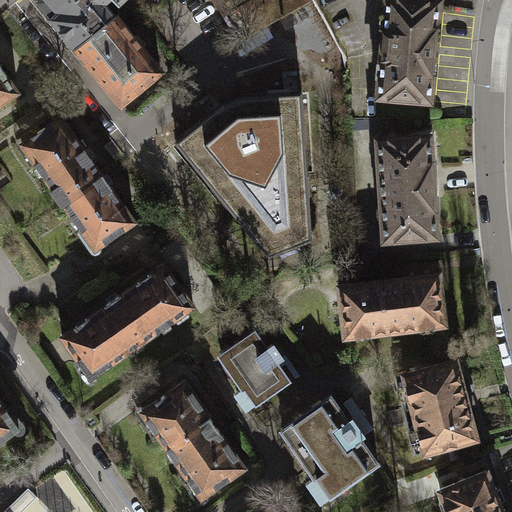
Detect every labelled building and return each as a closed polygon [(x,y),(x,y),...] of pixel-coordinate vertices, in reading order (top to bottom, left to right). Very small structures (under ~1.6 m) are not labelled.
[(36,0),(81,54),(119,22),(109,10),(117,3),(114,0),(36,0)] [(114,0),(117,3),(126,10),(135,0),(114,0)] [(214,0),(224,17),(246,5),(255,0),(214,0)] [(255,0),(246,5),(259,29),(309,0),(255,0)] [(313,0),(309,0),(259,29),(273,52),(285,46),(287,49),(314,34),(316,39),(331,31),(313,0)] [(425,0),(387,0),(379,96),(431,101),(440,1),(425,0)] [(119,22),(81,54),(128,109),(166,77),(119,22)] [(0,62),(0,103),(19,91),(0,62)] [(223,112),(180,149),(273,262),(313,246),(304,101),(245,103),(223,112)] [(68,212),(108,185),(67,124),(29,150),(68,212)] [(432,135),(379,138),(385,240),(438,236),(432,135)] [(108,185),(68,212),(99,256),(137,229),(108,185)] [(93,385),(197,312),(168,271),(64,343),(93,385)] [(444,280),(343,291),(349,341),(450,330),(444,280)] [(254,329),(219,353),(242,386),(244,384),(256,401),(289,378),(276,360),(282,356),(272,342),(266,346),(254,329)] [(400,384),(421,463),(483,446),(462,368),(400,384)] [(0,389),(0,440),(24,423),(0,389)] [(206,505),(249,475),(189,390),(146,420),(206,505)] [(330,394),(283,428),(331,494),(378,460),(361,437),(365,434),(352,415),(347,418),(330,394)] [(443,498),(448,511),(503,511),(491,479),(443,498)] [(28,489),(4,511),(21,511),(36,497),(28,489)]
